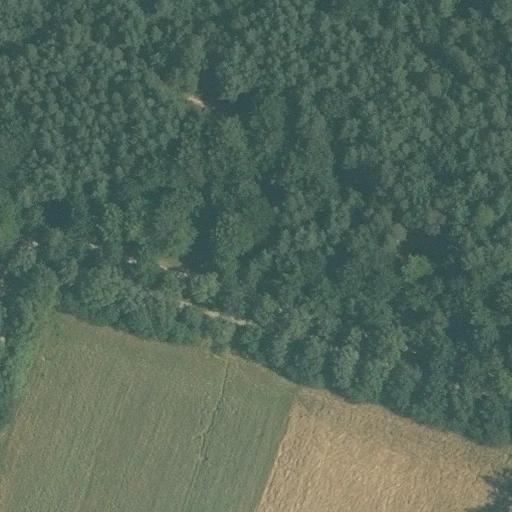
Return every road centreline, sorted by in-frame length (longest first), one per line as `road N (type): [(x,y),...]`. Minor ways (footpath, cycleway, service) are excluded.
road 1 (track): [(0,375),(38,270),(70,254),(511,396)]
road 2 (track): [(511,172),(469,173),(310,147),(237,119),(109,48),(47,36),(0,50)]
